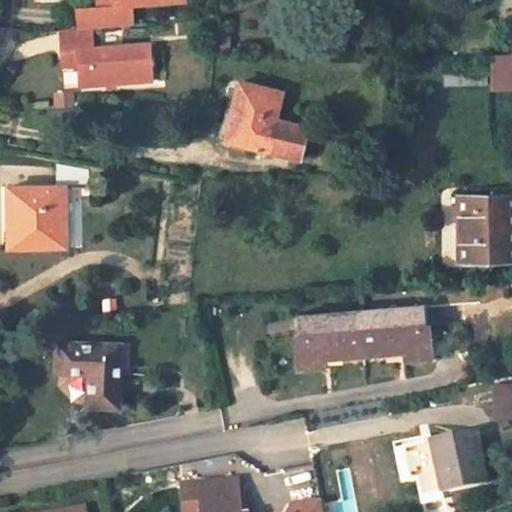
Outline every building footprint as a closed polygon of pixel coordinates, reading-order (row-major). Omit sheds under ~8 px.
[(184,0),(110,0),(111,11),(95,12),(76,14),(78,35),(93,34),(133,32),(132,11),(185,7),(184,0)] [(110,0),(94,0),(95,12),(111,11),(110,0)] [(94,51),(93,34),(78,35),(61,36),(62,54),(77,54),(78,69),(80,89),(153,84),(151,47),(94,51)] [(511,53),(493,55),(492,90),(511,89),(511,53)] [(62,54),(63,69),(78,69),(77,54),(62,54)] [(488,65),(443,66),(443,81),(488,81),(488,65)] [(285,94),(242,84),(235,113),(228,111),(221,142),(297,160),(304,127),(278,121),(285,94)] [(12,188),(10,250),(66,251),(68,190),(12,188)] [(479,217),(459,217),(461,266),(511,265),(511,205),(479,207),(479,217)] [(479,207),(459,207),(459,217),(479,217),(479,207)] [(432,330),(428,330),(427,311),(299,321),(302,373),(329,372),(328,364),(407,359),(407,366),(435,363),(432,330)] [(126,347),(62,339),(58,370),(93,374),(88,406),(118,410),(126,347)] [(511,383),(494,383),(493,418),(511,418),(511,383)] [(473,436),(430,445),(440,494),(483,485),(473,436)] [(242,511),(239,478),(179,483),(181,511),(242,511)] [(292,503),(285,511),(322,511),(320,501),(292,503)]
